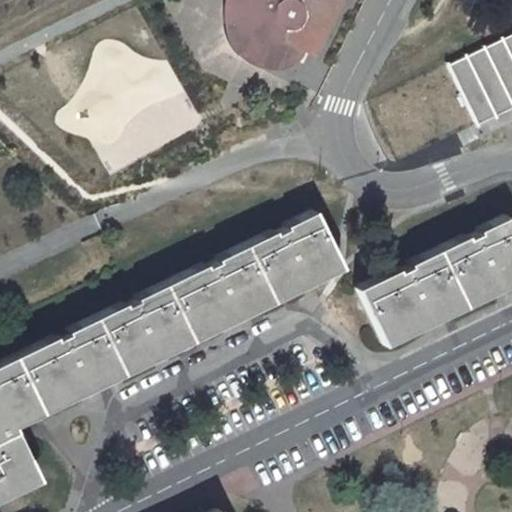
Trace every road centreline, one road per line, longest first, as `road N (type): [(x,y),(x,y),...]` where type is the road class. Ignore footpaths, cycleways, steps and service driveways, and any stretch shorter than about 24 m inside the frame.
road 1 (residential): [(118,511),(511,318)]
road 2 (unknown): [(81,511),(89,449),(110,422),(289,333),(312,335),(347,357),(373,386)]
road 3 (residential): [(390,0),(341,114),(355,168),(389,189),(511,156)]
